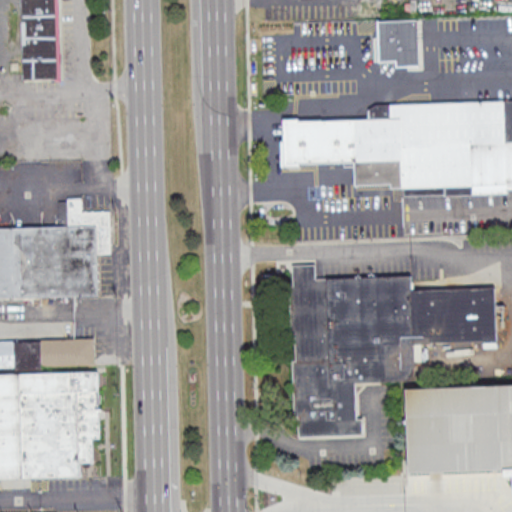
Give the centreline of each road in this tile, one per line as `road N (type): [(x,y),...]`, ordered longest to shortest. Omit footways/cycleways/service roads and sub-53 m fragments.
road 1 (primary): [(227,511),(216,82)]
road 2 (primary): [(141,0),(152,346)]
road 3 (primary): [(150,283),(169,333),(171,511)]
road 4 (primary): [(217,169),(198,139),(193,0)]
road 5 (primary): [(152,346),(158,511)]
